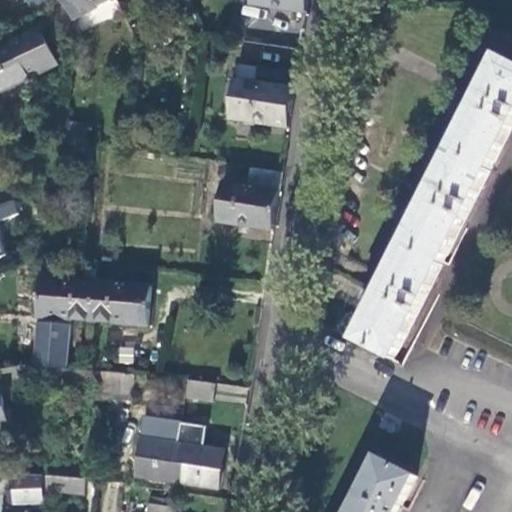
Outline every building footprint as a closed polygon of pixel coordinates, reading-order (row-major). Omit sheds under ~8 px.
[(45,0),(32,0),(38,14),(49,8),(45,0)] [(110,0),(45,0),(49,8),(50,10),(52,10),(69,45),(82,39),(73,19),(110,0)] [(307,13),(309,0),(250,0),(250,4),(307,13)] [(0,93),(58,65),(42,30),(0,50),(0,93)] [(354,338),(392,357),(511,121),(511,61),(499,54),(354,338)] [(289,128),(298,74),(238,65),(230,119),(289,128)] [(76,126),(58,123),(57,135),(74,138),(76,126)] [(283,172),(250,167),(246,187),(222,183),(216,222),(274,231),(283,172)] [(15,202),(0,202),(0,216),(16,216),(15,202)] [(98,261),(91,261),(87,260),(85,281),(96,282),(98,261)] [(93,320),(96,282),(85,281),(40,277),(37,316),(93,320)] [(153,286),(96,282),(93,320),(149,325),(153,286)] [(23,363),(0,368),(0,371),(3,389),(94,380),(94,371),(23,363)] [(134,375),(121,373),(118,398),(131,399),(134,375)] [(216,383),(189,381),(186,398),(214,401),(216,383)] [(3,389),(0,389),(0,429),(10,428),(3,389)] [(208,427),(182,423),(180,432),(176,463),(186,465),(183,483),(219,489),(225,451),(204,448),(208,427)] [(144,427),(137,476),(183,483),(186,465),(176,463),(180,432),(144,427)] [(348,511),(397,511),(416,478),(377,458),(348,511)] [(86,479),(44,475),(44,491),(85,494),(86,479)] [(18,502),(43,503),(43,476),(18,477),(18,502)]
